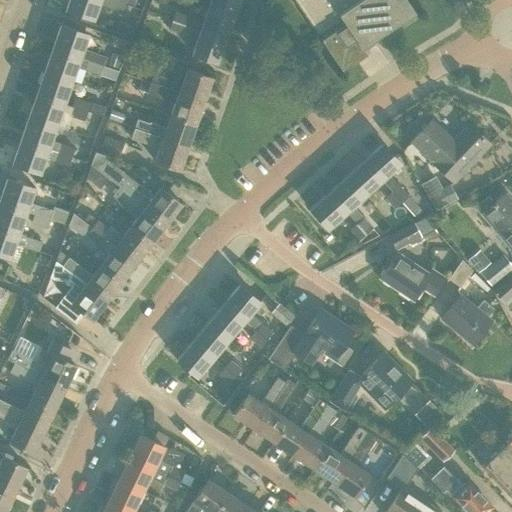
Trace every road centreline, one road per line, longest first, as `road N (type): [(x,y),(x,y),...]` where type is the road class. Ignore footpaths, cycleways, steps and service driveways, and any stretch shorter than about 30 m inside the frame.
road 1 (residential): [(511,392),(459,379),(237,214)]
road 2 (residential): [(237,214),(347,122),(497,29)]
road 3 (residential): [(319,511),(117,371)]
road 4 (residential): [(117,371),(161,302),(237,214)]
road 5 (residential): [(49,511),(117,371)]
